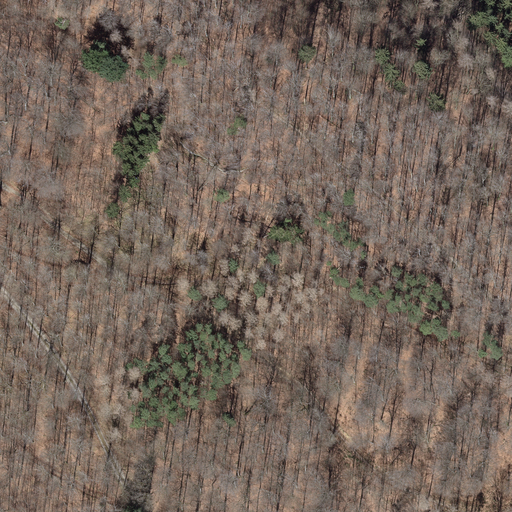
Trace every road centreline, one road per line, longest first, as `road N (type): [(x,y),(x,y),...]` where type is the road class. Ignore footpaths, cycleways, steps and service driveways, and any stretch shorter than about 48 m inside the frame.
road 1 (track): [(143,511),(69,373),(0,289)]
road 2 (track): [(430,0),(511,110)]
